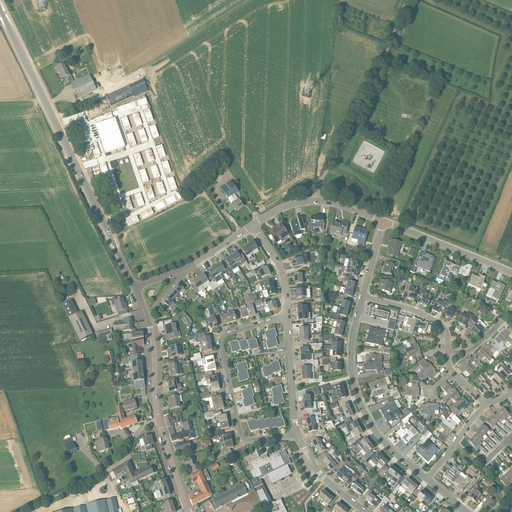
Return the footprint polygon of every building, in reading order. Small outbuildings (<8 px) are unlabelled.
[(136,69),(137,72),(138,74),(148,94),(149,96),(167,88),(155,63),(154,61),(152,61),(136,69)] [(69,76),(63,64),(55,68),(57,72),(59,72),(62,79),(69,76)] [(77,98),(96,89),(89,75),(71,84),(77,98)] [(110,106),(133,95),(134,97),(144,93),(138,81),(129,86),(106,97),(110,106)] [(238,192),(230,181),(220,188),(228,199),(231,196),(234,194),(238,192)] [(228,199),(232,205),(236,212),(243,207),(234,194),(231,196),(228,199)] [(311,223),(306,222),(308,231),(311,232),(312,228),(320,228),(320,231),(322,233),(324,231),(324,223),(323,223),(323,216),(315,216),(315,217),(311,217),(311,223)] [(293,233),(295,237),(306,233),(305,230),(301,218),(297,219),(297,220),(290,222),(293,233)] [(343,225),(333,222),(330,233),(340,235),(341,233),(345,234),(348,224),(343,222),(343,225)] [(288,235),(281,224),(275,228),(276,228),(273,230),(269,233),(275,242),(279,240),(281,239),(282,238),(283,239),(288,235)] [(364,245),(368,231),(355,227),(352,239),(358,241),(357,244),(364,245)] [(397,257),(401,243),(391,240),(387,255),(397,257)] [(247,246),(252,253),(258,249),(253,242),(247,246)] [(253,254),(252,253),(247,246),(242,250),(246,256),(249,254),(252,259),(255,258),(253,254)] [(237,253),(231,257),(238,267),(246,262),(240,253),(237,254),(237,253)] [(430,272),(435,259),(433,258),(433,257),(432,258),(424,254),(424,253),(421,260),(417,259),(414,266),(418,267),(419,266),(425,268),(424,270),(430,272)] [(238,268),(238,267),(231,257),(225,260),(232,271),(237,269),(238,268)] [(304,265),(302,258),(291,261),(293,268),(304,265)] [(398,269),(400,263),(392,260),(391,263),(385,262),(382,273),(392,275),(394,268),(398,269)] [(358,271),(360,264),(353,262),(351,261),(349,261),(347,268),(351,269),(358,271)] [(458,274),(461,268),(445,262),(439,277),(444,279),(445,277),(447,278),(450,272),(454,273),(453,275),(457,276),(458,274)] [(220,264),(214,268),(222,280),(225,278),(223,276),(226,274),(229,272),(227,270),(226,268),(225,265),(222,267),(220,264)] [(251,271),(248,273),(249,275),(253,273),(257,281),(270,275),(266,268),(265,268),(264,265),(257,268),(251,271)] [(458,274),(468,277),(472,267),(469,266),(464,268),(461,266),(461,268),(458,274)] [(358,271),(351,269),(347,268),(342,267),(341,273),(337,272),(336,276),(340,277),(352,280),(353,277),(357,278),(358,271)] [(209,271),(210,274),(208,276),(210,280),(216,289),(219,287),(216,283),(222,280),(214,268),(209,271)] [(216,289),(210,280),(208,276),(205,277),(203,275),(198,278),(202,285),(204,289),(207,287),(209,286),(213,291),(216,289)] [(300,275),(294,276),(295,285),(301,284),(302,284),(304,284),(303,275),(302,275),(300,275)] [(480,278),(472,275),(468,285),(476,288),(477,286),(482,288),(483,286),(486,287),(487,285),(483,284),(485,278),(481,276),(480,278)] [(352,280),(340,277),(339,280),(344,281),(348,282),(346,289),(353,291),(355,284),(352,283),(352,280)] [(200,287),(203,291),(205,290),(204,289),(202,285),(198,278),(192,282),(194,285),(190,287),(195,293),(198,291),(197,289),(200,287)] [(408,279),(407,283),(405,290),(405,291),(408,292),(407,299),(413,300),(415,295),(417,294),(412,287),(410,286),(412,280),(412,279),(408,278),(408,280),(408,279)] [(262,292),(274,288),(272,282),(269,283),(268,279),(259,284),(260,287),(261,287),(262,292)] [(391,290),(392,283),(380,280),(378,290),(385,292),(390,293),(391,290)] [(493,282),(489,290),(490,291),(489,293),(493,294),(491,297),(499,300),(505,286),(502,285),(501,286),(498,284),(497,284),(493,282)] [(178,284),(173,290),(178,294),(181,292),(183,294),(186,291),(178,284)] [(276,294),(274,288),(262,292),(264,298),(276,294)] [(353,291),(346,289),(344,296),(351,297),(353,291)] [(173,290),(162,301),(168,307),(169,307),(172,310),(176,306),(171,302),(175,297),(178,300),(180,297),(178,294),(173,290)] [(297,298),(306,298),(306,299),(310,299),(310,290),(296,291),(296,293),(295,294),(295,297),(297,298)] [(427,307),(432,298),(431,298),(432,296),(423,290),(419,297),(423,298),(420,304),(427,307)] [(88,300),(90,307),(97,305),(95,298),(88,300)] [(115,299),(111,300),(112,306),(115,305),(117,313),(127,310),(126,305),(126,303),(124,304),(123,298),(115,301),(115,299)] [(444,309),(448,303),(442,300),(441,304),(436,301),(432,310),(438,313),(441,308),(444,309)] [(62,305),(68,318),(77,314),(71,301),(62,305)] [(268,308),(269,312),(274,310),(277,309),(275,303),(272,304),(272,303),(266,305),(265,302),(262,303),(255,305),(257,311),(268,308)] [(341,308),(348,310),(350,304),(342,302),(341,308)] [(249,317),(246,309),(245,305),(242,306),(242,309),(239,310),(242,319),(249,317)] [(250,308),(246,309),(249,317),(255,315),(252,306),(249,307),(250,308)] [(214,316),(217,315),(215,308),(214,308),(212,309),(211,308),(210,308),(207,309),(210,319),(204,321),(206,327),(210,326),(211,329),(217,327),(215,319),(214,316)] [(348,310),(341,308),(337,308),(336,314),(331,312),(330,314),(330,316),(339,319),(339,315),(346,317),(348,310)] [(449,308),(445,316),(450,319),(452,315),(456,317),(459,311),(455,309),(454,311),(449,308)] [(387,321),(389,313),(373,309),(371,317),(387,321)] [(230,323),(227,315),(226,311),(222,313),(223,315),(220,316),(223,325),(230,323)] [(82,312),(77,314),(68,318),(80,341),(93,335),(82,312)] [(231,314),(227,315),(230,323),(236,321),(233,312),(230,312),(231,314)] [(469,324),(473,317),(474,316),(467,313),(466,316),(462,314),(459,320),(460,320),(458,323),(465,327),(467,323),(469,324)] [(417,320),(413,318),(412,320),(405,317),(403,325),(400,324),(398,329),(402,331),(403,327),(406,328),(406,326),(410,327),(408,332),(412,334),(417,320)] [(477,321),(473,317),(469,324),(473,328),(469,332),(471,335),(473,333),(476,337),(483,329),(476,322),(477,321)] [(127,324),(132,324),(132,319),(122,320),(122,322),(115,323),(115,331),(123,330),(123,328),(127,328),(127,324)] [(410,339),(413,338),(416,337),(417,334),(422,334),(423,330),(425,331),(428,323),(425,322),(424,324),(421,322),(421,321),(417,320),(412,334),(410,339)] [(338,322),(337,322),(336,328),(343,330),(345,323),(338,322)] [(133,329),(132,324),(127,324),(127,328),(123,328),(123,330),(123,331),(131,331),(131,333),(132,340),(143,338),(142,332),(135,333),(135,329),(133,329)] [(166,340),(177,338),(175,325),(164,327),(166,340)] [(343,330),(336,328),(334,335),(341,337),(343,330)] [(387,339),(388,334),(385,334),(385,331),(369,328),(368,336),(367,335),(367,336),(384,339),(387,339)] [(265,336),(267,340),(275,338),(274,334),(276,333),(274,329),(266,331),(267,335),(265,336)] [(499,334),(511,346),(511,345),(510,344),(511,343),(511,341),(511,340),(511,339),(511,330),(511,329),(510,329),(508,331),(506,329),(503,331),(502,330),(499,334)] [(112,330),(96,333),(98,340),(106,338),(107,342),(113,341),(112,335),(113,334),(112,330)] [(188,337),(186,342),(190,341),(189,338),(194,337),(195,340),(195,341),(195,342),(196,343),(197,343),(199,343),(200,343),(201,346),(205,338),(204,333),(194,335),(188,337)] [(508,349),(511,346),(499,334),(496,337),(497,338),(494,341),(498,345),(497,347),(501,351),(501,352),(503,350),(504,350),(507,347),(508,349)] [(384,339),(367,336),(366,343),(378,346),(378,350),(390,351),(390,348),(384,348),(384,346),(382,346),(383,339),(384,339)] [(275,338),(267,340),(268,345),(266,345),(268,350),(277,347),(275,342),(277,342),(275,338)] [(331,346),(322,346),(322,348),(322,350),(333,350),(340,350),(341,343),(334,343),(334,339),(333,339),(328,339),(322,338),(322,342),(328,342),(331,343),(331,346)] [(413,338),(410,339),(406,341),(408,344),(409,344),(410,347),(404,350),(405,352),(406,354),(419,348),(417,344),(416,345),(413,338)] [(247,341),(249,350),(253,348),(254,350),(259,348),(256,340),(251,341),(251,340),(247,341)] [(136,346),(136,341),(130,342),(132,351),(129,351),(130,357),(139,355),(138,354),(138,352),(139,352),(138,347),(138,345),(136,346)] [(249,350),(247,341),(242,342),(242,341),(238,342),(240,351),(244,349),(245,351),(249,350)] [(233,342),(229,343),(230,347),(231,350),(232,352),(232,353),(236,352),(236,354),(239,353),(238,351),(240,351),(238,342),(233,343),(233,342)] [(212,351),(210,344),(202,346),(203,349),(201,350),(202,353),(212,351)] [(305,348),(300,349),(301,355),(310,355),(309,349),(322,348),(322,346),(322,344),(317,344),(313,344),(305,345),(305,348)] [(499,353),(501,351),(497,347),(494,349),(489,344),(486,347),(485,346),(482,349),(492,359),(491,357),(497,352),(499,353)] [(181,355),(180,348),(176,348),(170,349),(170,351),(167,351),(168,358),(181,355)] [(414,355),(416,359),(415,360),(416,364),(418,363),(423,359),(420,353),(421,352),(419,348),(406,354),(408,358),(414,355)] [(473,356),(479,362),(484,357),(489,362),(492,359),(482,349),(479,352),(480,353),(477,355),(475,354),(473,356)] [(340,357),(340,350),(333,350),(332,357),(329,357),(329,358),(322,358),(322,360),(329,361),(336,361),(336,357),(340,357)] [(390,354),(390,351),(378,350),(378,355),(365,356),(366,363),(365,363),(370,363),(370,360),(374,359),(374,363),(382,362),(382,355),(383,355),(383,354),(390,354)] [(104,353),(106,360),(107,365),(109,365),(115,364),(112,351),(104,353)] [(307,364),(314,364),(314,361),(310,361),(310,355),(301,355),(301,362),(307,361),(307,364)] [(204,366),(214,363),(213,357),(201,359),(201,356),(194,358),(190,359),(190,362),(199,360),(199,362),(201,361),(202,366),(204,366)] [(477,365),(479,362),(473,356),(471,358),(469,357),(466,360),(465,359),(462,362),(473,373),(476,369),(473,366),(476,363),(477,365)] [(140,359),(130,360),(130,364),(131,370),(133,370),(142,369),(142,362),(140,362),(140,359)] [(428,364),(423,359),(418,363),(421,366),(420,367),(423,370),(416,376),(419,379),(421,378),(424,375),(432,367),(429,364),(428,364)] [(330,372),(341,371),(340,364),(329,364),(329,361),(322,360),(322,366),(330,366),(330,372)] [(275,364),(271,365),(274,374),(279,372),(278,371),(281,370),(278,361),(274,362),(275,364)] [(238,373),(247,370),(246,367),(247,367),(246,362),(237,364),(239,369),(237,369),(238,373)] [(382,370),(382,365),(382,362),(374,363),(370,363),(365,363),(366,371),(376,370),(382,370)] [(462,374),(465,371),(469,376),(470,375),(473,377),(475,375),(473,373),(462,362),(459,365),(460,366),(457,369),(462,374)] [(170,376),(178,375),(178,374),(181,374),(180,363),(168,366),(170,376)] [(204,366),(205,372),(216,370),(214,363),(204,366)] [(310,367),(314,367),(314,364),(307,364),(307,367),(301,368),(302,374),(311,374),(310,367)] [(263,370),(262,370),(263,370),(266,378),(270,377),(270,375),(273,374),(274,374),(271,365),(267,367),(267,368),(263,370)] [(424,375),(421,378),(424,380),(426,378),(427,378),(430,375),(433,378),(432,379),(434,381),(441,374),(439,372),(437,374),(434,371),(435,370),(432,367),(424,375)] [(501,367),(499,369),(509,379),(511,377),(509,376),(511,373),(509,370),(506,367),(504,370),(501,367)] [(508,381),(509,379),(499,369),(498,371),(500,373),(498,376),(503,382),(506,379),(508,381)] [(248,376),(247,370),(238,373),(240,378),(238,378),(239,383),(248,380),(247,376),(248,376)] [(144,381),(143,375),(143,373),(133,374),(130,375),(131,380),(128,380),(129,383),(134,382),(144,381)] [(302,374),(302,381),(308,380),(309,383),(319,383),(322,382),(322,379),(319,379),(311,380),(311,374),(302,374)] [(206,386),(208,385),(210,385),(218,383),(217,376),(206,379),(205,379),(206,386)] [(503,382),(498,376),(495,378),(493,376),(492,376),(491,377),(501,387),(502,386),(501,384),(503,382)] [(499,389),(501,387),(491,377),(489,379),(492,382),(489,384),(492,387),(494,390),(497,387),(499,389)] [(386,386),(387,386),(384,378),(369,384),(371,391),(386,386)] [(145,388),(144,381),(134,382),(136,390),(145,388)] [(176,385),(175,381),(168,382),(169,385),(168,385),(169,392),(177,391),(177,393),(187,391),(187,388),(183,389),(182,384),(176,385)] [(407,392),(419,392),(419,388),(418,388),(418,384),(414,384),(414,381),(412,381),(411,388),(404,388),(404,392),(407,392)] [(489,384),(486,381),(484,384),(481,381),(479,383),(489,393),(491,392),(489,390),(492,387),(489,384)] [(444,405),(451,398),(457,392),(454,389),(453,389),(445,382),(440,387),(447,395),(443,399),(441,401),(444,405)] [(208,385),(210,392),(220,390),(218,383),(210,385),(208,385)] [(489,393),(479,383),(478,385),(480,387),(478,390),(483,396),(486,393),(488,395),(489,393)] [(244,395),(242,395),(243,399),(254,396),(253,393),(250,385),(247,386),(248,389),(243,390),(244,395)] [(334,394),(344,392),(342,385),(336,387),(336,386),(329,388),(328,385),(321,386),(324,396),(327,395),(326,392),(333,391),(334,394)] [(273,397),(282,395),(281,390),(282,390),(281,386),(272,388),(273,392),(272,392),(273,397)] [(386,386),(371,391),(373,398),(389,393),(389,395),(391,394),(392,397),(399,394),(396,388),(390,391),(390,390),(388,391),(386,386)] [(326,405),(327,408),(337,404),(336,402),(339,401),(339,400),(346,398),(344,392),(334,394),(330,395),(332,403),(326,405)] [(407,392),(404,392),(404,397),(411,397),(411,403),(411,404),(414,404),(414,401),(418,401),(418,397),(419,397),(419,392),(407,392)] [(457,392),(451,398),(453,400),(456,403),(453,406),(451,407),(454,410),(455,410),(456,409),(465,400),(462,397),(461,398),(458,395),(459,394),(457,392)] [(386,400),(389,405),(394,402),(395,401),(394,400),(400,397),(399,394),(392,397),(386,400)] [(283,399),(282,395),(273,397),(274,401),(273,401),(274,406),(283,404),(281,399),(283,399)] [(213,405),(222,402),(221,396),(211,398),(213,405)] [(245,404),(243,404),(244,408),(253,406),(252,402),(254,401),(252,397),(254,396),(243,399),(244,400),(245,403),(245,404)] [(169,409),(179,407),(177,397),(173,397),(168,398),(170,405),(168,405),(169,409)] [(453,412),(452,413),(454,415),(456,417),(460,413),(459,412),(463,409),(466,412),(465,413),(467,415),(474,409),(471,406),(470,407),(467,404),(468,403),(465,400),(456,409),(455,410),(454,410),(454,411),(453,412)] [(125,411),(137,408),(134,401),(123,404),(124,405),(125,411)] [(224,409),(222,402),(213,405),(214,411),(224,409)] [(316,410),(316,402),(311,403),(304,403),(304,410),(308,410),(309,414),(312,414),(321,412),(320,410),(316,410)] [(389,405),(380,410),(384,417),(398,408),(394,402),(389,405)] [(71,403),(60,404),(63,419),(73,418),(71,403)] [(341,414),(350,410),(348,404),(338,409),(340,414),(341,414)] [(413,414),(418,409),(414,404),(409,409),(413,414)] [(426,418),(426,423),(429,423),(430,418),(430,416),(430,404),(426,404),(426,405),(422,405),(422,410),(419,410),(419,413),(422,413),(422,411),(426,411),(426,418)] [(430,416),(435,416),(435,411),(439,411),(439,405),(435,405),(435,404),(430,404),(430,416)] [(398,408),(383,417),(387,424),(391,421),(392,423),(396,421),(395,419),(398,417),(401,415),(397,409),(398,408)] [(503,408),(499,412),(505,418),(509,414),(503,408)] [(340,419),(341,423),(334,427),(335,428),(336,429),(341,426),(347,423),(351,421),(349,418),(353,416),(350,410),(341,414),(341,415),(342,418),(340,419)] [(402,421),(405,418),(411,413),(410,412),(409,411),(407,412),(403,415),(402,416),(401,415),(398,417),(400,422),(402,421)] [(321,412),(312,414),(309,414),(309,419),(306,419),(307,426),(315,425),(318,424),(316,417),(317,417),(317,416),(321,415),(321,412)] [(501,422),(505,418),(499,412),(495,416),(500,420),(501,422)] [(137,424),(137,422),(135,417),(124,421),(123,413),(117,414),(118,419),(119,428),(120,429),(137,424)] [(412,415),(411,413),(402,421),(405,425),(396,434),(401,439),(413,427),(407,422),(409,421),(408,420),(413,416),(412,415)] [(182,421),(180,415),(178,414),(172,415),(173,416),(172,416),(170,417),(164,419),(167,429),(168,432),(174,431),(172,427),(173,427),(172,425),(177,424),(180,423),(182,421)] [(493,414),(489,418),(496,424),(499,421),(501,422),(500,420),(495,416),(493,414)] [(219,420),(219,423),(227,422),(226,415),(216,417),(217,420),(219,420)] [(267,419),(265,420),(267,429),(272,427),(272,429),(276,428),(274,419),(270,420),(269,417),(269,416),(267,415),(266,417),(267,419)] [(456,428),(455,427),(457,424),(458,425),(460,422),(456,417),(454,415),(450,419),(452,420),(450,423),(448,422),(444,419),(442,422),(453,431),(456,428)] [(274,419),(276,428),(281,426),(281,428),(285,427),(283,418),(279,419),(278,418),(274,419)] [(496,424),(489,418),(485,422),(492,428),(496,424)] [(105,431),(119,428),(118,419),(103,422),(105,431)] [(267,429),(265,420),(261,421),(260,420),(256,421),(258,430),(263,428),(263,430),(267,429)] [(258,430),(256,421),(252,422),(251,421),(247,422),(249,431),(254,429),(254,431),(258,430)] [(347,423),(341,426),(344,433),(347,431),(349,430),(350,433),(351,433),(359,428),(356,422),(353,424),(351,421),(347,423)] [(193,430),(192,429),(190,422),(183,424),(186,432),(193,430)] [(227,422),(219,423),(220,427),(218,427),(219,431),(229,428),(227,422)] [(442,422),(441,423),(439,425),(439,426),(442,428),(439,431),(439,432),(438,434),(439,436),(437,438),(438,438),(437,440),(442,443),(445,440),(449,434),(450,435),(453,431),(442,422)] [(315,425),(307,426),(309,433),(312,432),(313,437),(317,435),(325,432),(324,429),(320,431),(320,427),(324,426),(323,424),(322,423),(319,424),(318,424),(315,425)] [(479,429),(485,435),(489,431),(483,425),(479,429)] [(413,427),(401,439),(406,445),(418,433),(413,428),(413,427)] [(350,442),(351,445),(361,438),(359,435),(362,433),(359,428),(351,433),(354,438),(353,439),(354,439),(350,442)] [(479,429),(475,433),(476,435),(482,441),(483,440),(481,439),(485,435),(479,429)] [(186,432),(170,437),(172,442),(172,443),(178,441),(179,441),(182,440),(188,437),(189,440),(195,439),(193,430),(186,432)] [(428,431),(423,436),(420,440),(423,443),(423,442),(424,443),(416,453),(422,458),(433,445),(427,440),(428,439),(426,437),(430,433),(428,431)] [(317,435),(313,437),(315,441),(312,442),(315,448),(325,443),(324,440),(320,441),(318,439),(320,438),(320,437),(326,435),(325,432),(317,435)] [(223,439),(224,443),(232,441),(230,434),(220,437),(221,440),(223,439)] [(472,438),(479,445),(482,441),(481,439),(476,435),(472,438)] [(145,447),(151,445),(153,444),(151,436),(143,439),(145,447)] [(78,451),(71,438),(63,441),(70,455),(78,451)] [(212,447),(210,439),(209,438),(207,439),(208,441),(204,442),(205,449),(212,447)] [(351,445),(348,447),(350,450),(357,444),(358,445),(362,450),(370,444),(366,439),(363,441),(361,438),(351,445)] [(479,445),(472,438),(469,442),(475,448),(477,450),(481,447),(479,445)] [(98,453),(109,450),(106,439),(95,442),(98,453)] [(233,448),(232,441),(224,443),(224,446),(223,447),(223,450),(233,448)] [(196,444),(195,442),(189,443),(173,447),(175,453),(194,447),(193,444),(196,444)] [(332,450),(334,448),(332,446),(327,450),(326,447),(327,442),(325,443),(315,448),(319,455),(325,451),(327,454),(332,450)] [(371,456),(373,454),(371,451),(374,449),(370,444),(362,450),(366,456),(363,459),(365,462),(371,456)] [(433,445),(422,458),(428,463),(438,450),(432,446),(433,445)] [(327,454),(327,455),(328,457),(329,457),(331,455),(334,452),(336,451),(334,449),(334,448),(332,450),(327,454)] [(260,479),(268,476),(271,483),(291,473),(287,466),(291,464),(284,451),(268,459),(266,455),(252,462),(256,470),(252,472),(255,478),(252,480),(249,481),(255,493),(258,492),(254,484),(259,482),(261,486),(263,485),(260,479)] [(371,456),(365,462),(367,464),(370,460),(376,466),(378,463),(383,458),(378,454),(376,457),(373,454),(371,456)] [(326,459),(323,461),(327,466),(333,462),(335,459),(331,455),(329,457),(328,457),(326,459)] [(193,465),(190,458),(182,461),(185,468),(191,466),(193,473),(199,470),(197,464),(193,465)] [(381,471),(377,475),(379,476),(380,477),(385,470),(387,468),(385,466),(388,463),(383,458),(378,463),(383,468),(380,470),(381,471)] [(333,462),(327,466),(332,471),(337,467),(337,466),(339,464),(335,459),(333,462)] [(345,462),(344,463),(339,469),(340,470),(336,476),(341,480),(348,471),(344,467),(346,465),(347,464),(345,462)] [(132,487),(131,484),(137,481),(134,473),(131,467),(128,463),(110,473),(111,476),(109,477),(111,481),(125,473),(130,481),(130,482),(126,483),(128,489),(132,487)] [(238,463),(233,465),(237,473),(242,471),(238,463)] [(453,483),(454,482),(461,473),(456,470),(459,467),(455,464),(449,471),(450,472),(445,477),(453,483)] [(136,471),(134,473),(137,481),(157,472),(154,466),(138,474),(136,471)] [(393,477),(397,471),(392,467),(390,470),(387,468),(385,470),(380,477),(378,478),(381,480),(384,477),(387,480),(388,478),(390,480),(391,479),(393,477)] [(353,475),(348,471),(341,480),(346,484),(350,479),(351,477),(354,479),(357,475),(355,473),(353,475)] [(403,476),(397,471),(393,477),(391,479),(394,481),(395,479),(398,481),(403,476)] [(200,473),(191,478),(194,483),(197,482),(199,486),(205,482),(200,473)] [(461,473),(454,482),(461,488),(460,489),(462,491),(469,483),(471,485),(476,479),(474,478),(471,480),(467,477),(461,473)] [(510,483),(504,477),(500,481),(506,487),(510,483)] [(407,479),(401,487),(400,487),(405,491),(412,483),(407,479)] [(157,483),(154,486),(156,492),(160,490),(167,488),(165,480),(157,483)] [(351,488),(356,492),(362,484),(364,482),(361,480),(357,484),(355,482),(351,488)] [(231,511),(232,510),(232,509),(233,508),(233,507),(234,507),(235,506),(236,505),(237,504),(238,504),(239,503),(240,503),(242,503),(243,502),(245,502),(247,502),(248,503),(249,503),(250,504),(251,504),(251,505),(252,505),(252,506),(252,508),(260,504),(256,495),(255,493),(249,481),(242,485),(242,484),(240,486),(239,483),(235,485),(233,486),(232,487),(227,489),(229,491),(217,497),(217,496),(212,499),(212,500),(211,500),(212,500),(209,502),(214,511),(216,510),(217,510),(220,509),(223,507),(224,506),(231,510),(231,511)] [(369,491),(372,487),(375,483),(374,482),(373,482),(372,481),(368,487),(366,485),(365,486),(362,484),(356,492),(361,496),(366,489),(369,491)] [(192,506),(212,496),(205,482),(199,486),(203,493),(190,500),(192,506)] [(275,511),(272,504),(263,485),(261,486),(259,482),(254,484),(258,492),(255,493),(256,495),(260,504),(264,511),(275,511)] [(412,483),(405,491),(411,495),(411,496),(411,495),(413,493),(417,487),(412,483)] [(170,495),(167,488),(160,490),(156,492),(155,492),(158,499),(162,498),(170,495)] [(477,488),(475,490),(474,489),(470,494),(473,496),(471,498),(476,502),(482,495),(479,493),(480,492),(480,490),(477,488)] [(318,497),(323,501),(328,495),(323,491),(318,497)] [(418,496),(423,501),(427,495),(422,491),(418,496)] [(371,493),(365,500),(370,504),(376,497),(371,493)] [(487,511),(494,504),(488,499),(490,496),(488,494),(484,499),(487,501),(481,507),(487,511)] [(328,495),(323,501),(328,506),(333,499),(328,495)] [(427,495),(423,501),(421,503),(425,507),(432,499),(427,495)] [(387,499),(387,498),(385,497),(382,499),(377,496),(376,497),(370,504),(375,508),(378,505),(380,507),(383,503),(387,499)] [(118,511),(118,509),(115,498),(106,500),(108,511),(118,511)] [(286,511),(281,500),(272,504),(275,511),(286,511)] [(285,502),(287,511),(296,508),(293,500),(285,502)] [(108,511),(105,501),(85,506),(86,511),(108,511)] [(166,509),(174,507),(172,501),(161,505),(161,508),(165,506),(166,509)] [(335,511),(339,511),(343,507),(338,503),(333,510),(335,511)]
